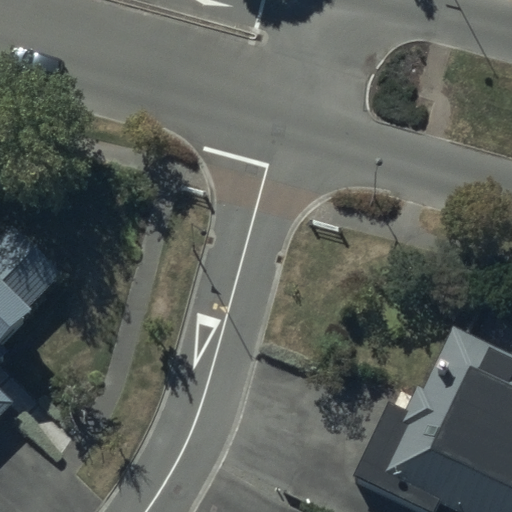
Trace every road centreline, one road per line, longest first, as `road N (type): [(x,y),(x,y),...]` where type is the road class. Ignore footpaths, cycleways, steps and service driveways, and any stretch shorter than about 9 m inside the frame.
road 1 (residential): [(277,123),(197,419),(145,511)]
road 2 (tertiary): [(277,123),(0,47)]
road 3 (tertiary): [(511,193),(277,123)]
road 4 (residential): [(277,123),(299,0)]
